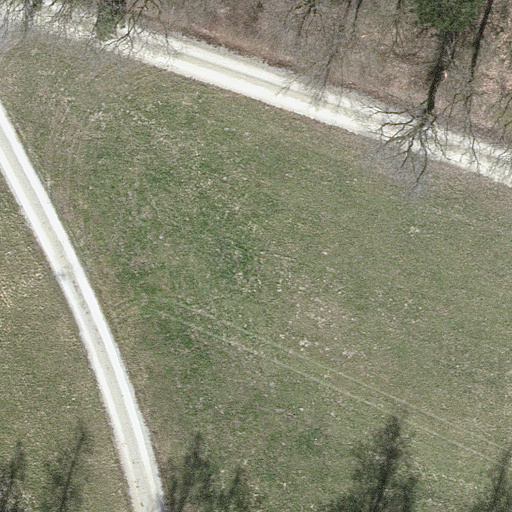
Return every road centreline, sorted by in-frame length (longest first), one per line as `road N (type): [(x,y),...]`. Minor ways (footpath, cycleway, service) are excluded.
road 1 (track): [(511,152),(48,0)]
road 2 (track): [(0,126),(106,324),(154,511)]
